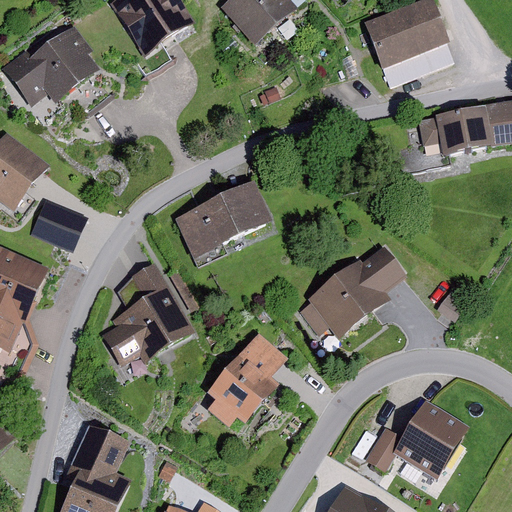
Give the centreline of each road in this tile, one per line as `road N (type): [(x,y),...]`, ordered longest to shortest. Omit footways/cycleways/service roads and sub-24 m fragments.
road 1 (residential): [(29,511),(70,344),(96,277),(153,201),(308,128),(511,85)]
road 2 (residential): [(511,395),(460,363),(423,361),(384,372),(344,406),(278,511)]
